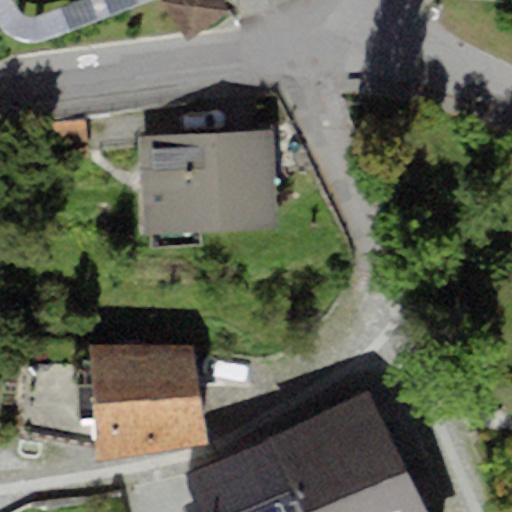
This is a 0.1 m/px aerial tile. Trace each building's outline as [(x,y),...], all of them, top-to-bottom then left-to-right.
[(13,0),(0,0),(0,28),(17,37),(43,38),(133,0),(69,0),(53,6),(29,13),(19,9),(13,0)] [(267,132),(137,138),(142,226),(271,220),(268,163),(267,132)] [(188,343),(87,344),(97,456),(207,439),(193,366),(188,343)] [(366,389),(269,439),(302,511),(424,511),(384,426),(366,389)] [(302,511),(269,439),(184,474),(199,511),(302,511)]
